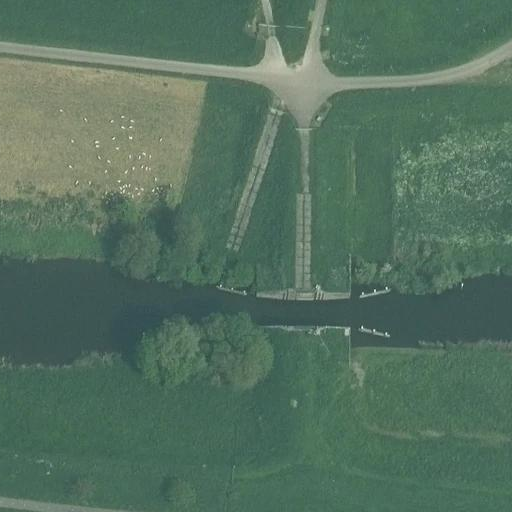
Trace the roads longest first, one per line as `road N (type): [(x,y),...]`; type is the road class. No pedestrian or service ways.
road 1 (track): [(0,459),(145,471),(284,470),(301,439),(305,340)]
road 2 (unclassified): [(0,48),(304,82)]
road 3 (unclassified): [(304,82),(414,82),(475,70),(511,49)]
road 4 (unclassified): [(304,82),(311,202)]
